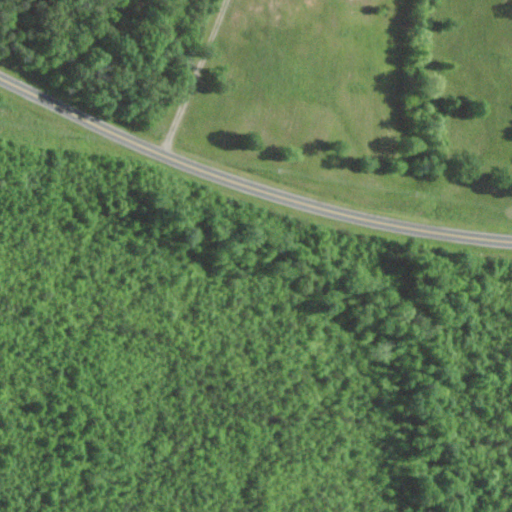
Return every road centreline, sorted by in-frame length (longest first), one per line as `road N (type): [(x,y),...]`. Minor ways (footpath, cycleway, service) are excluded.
road 1 (residential): [(511,239),(447,233),(244,184),(0,78)]
road 2 (residential): [(476,236),(469,267),(497,308),(511,364)]
